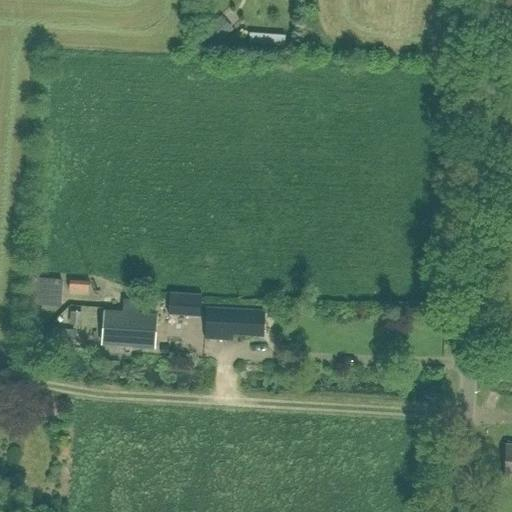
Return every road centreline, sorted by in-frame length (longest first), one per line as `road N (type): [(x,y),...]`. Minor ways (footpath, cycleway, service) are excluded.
road 1 (unclassified): [(459,511),(491,0)]
road 2 (track): [(0,378),(102,395),(465,414)]
